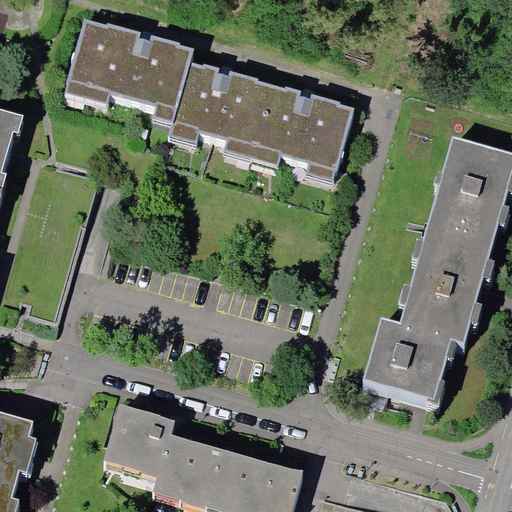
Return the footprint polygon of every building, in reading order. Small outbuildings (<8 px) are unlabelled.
[(191,63),(81,33),(62,99),(173,129),(189,76),(191,63)] [(352,122),(189,76),(172,138),(335,183),(352,122)] [(0,195),(19,130),(0,124),(0,195)] [(511,177),(511,169),(450,152),(399,338),(378,333),(360,395),(431,414),(447,354),(463,358),(511,177)] [(172,435),(117,420),(102,475),(155,490),(150,508),(163,511),(294,511),(303,483),(169,447),(172,435)] [(0,428),(0,511),(14,511),(34,437),(0,428)]
